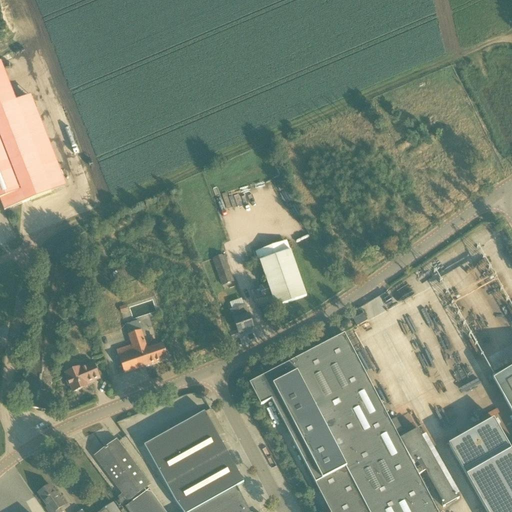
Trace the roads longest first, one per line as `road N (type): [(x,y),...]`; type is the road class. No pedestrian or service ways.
road 1 (track): [(0,266),(511,37)]
road 2 (unclassified): [(211,372),(366,292),(504,193)]
road 3 (unclassified): [(18,455),(211,372)]
road 4 (unclassified): [(211,372),(284,511)]
road 5 (track): [(1,407),(26,254)]
